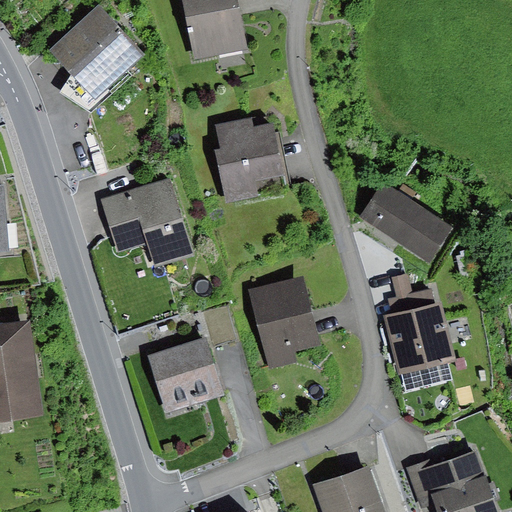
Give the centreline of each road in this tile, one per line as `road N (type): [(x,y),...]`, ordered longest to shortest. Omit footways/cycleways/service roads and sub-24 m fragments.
road 1 (residential): [(142,508),(341,437),(373,407),(374,372),(351,272),(297,88),(305,0)]
road 2 (residential): [(142,508),(27,130),(0,72)]
